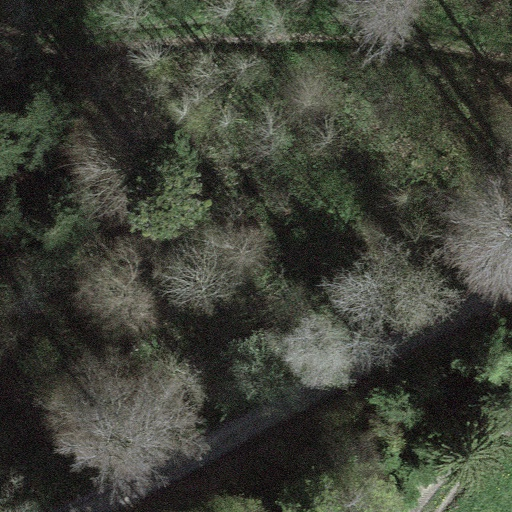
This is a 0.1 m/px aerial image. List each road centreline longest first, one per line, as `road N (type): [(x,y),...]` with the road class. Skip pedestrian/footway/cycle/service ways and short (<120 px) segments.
road 1 (track): [(83,511),(511,290)]
road 2 (track): [(421,511),(456,457),(511,422)]
